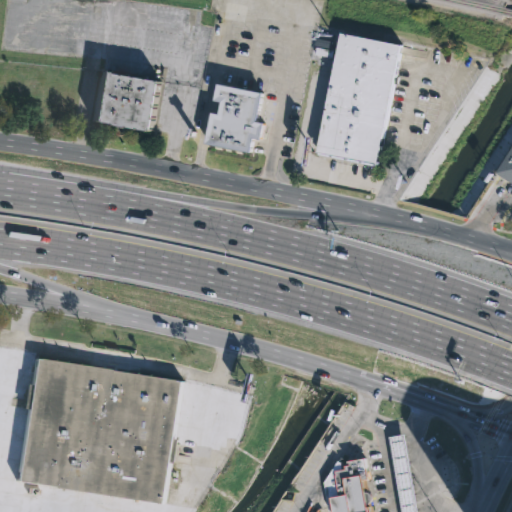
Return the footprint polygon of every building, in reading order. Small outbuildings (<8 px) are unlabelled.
[(382,148),(379,164),(319,152),(343,32),(403,44),(382,148)] [(163,79),(155,129),(95,119),(103,69),(163,79)] [(263,92),(257,121),(265,122),(262,137),(256,136),(253,151),(207,142),(213,112),(221,113),(223,100),(217,98),(220,83),(263,92)] [(511,183),(497,174),(511,149),(511,183)] [(129,372),(184,380),(164,510),(89,499),(90,492),(88,492),(87,497),(74,495),(75,490),(62,488),(61,493),(19,487),(19,481),(17,481),(35,358),(90,366),(91,354),(92,347),(132,353),(131,361),(129,372)] [(417,511),(403,511),(390,435),(404,432),(417,511)] [(360,457),(362,467),(367,466),(368,478),(363,479),(364,491),(370,491),(373,496),(371,501),(366,502),(366,506),(370,505),(371,511),(333,511),(331,495),(339,494),(337,470),(346,468),(345,464),(349,463),(348,459),(360,457)]
